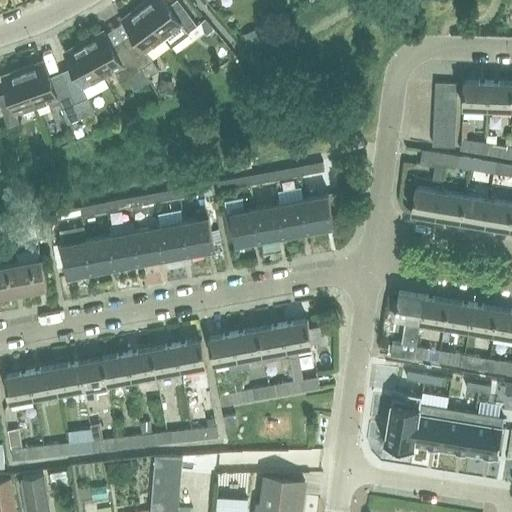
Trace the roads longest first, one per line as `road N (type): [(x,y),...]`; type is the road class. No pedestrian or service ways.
road 1 (residential): [(0,341),(364,271)]
road 2 (residential): [(372,226),(394,75),(419,49),(511,54)]
road 3 (residential): [(338,475),(364,271)]
road 4 (residential): [(511,502),(338,475)]
road 5 (residential): [(366,257),(511,283)]
road 6 (residential): [(511,249),(372,226)]
